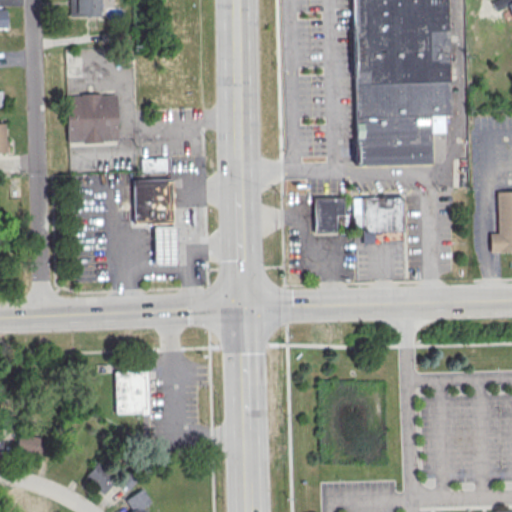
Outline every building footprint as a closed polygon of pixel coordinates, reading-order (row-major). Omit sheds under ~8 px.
[(98,0),(68,0),(68,15),(99,15),(98,0)] [(349,0),(354,165),(431,163),(430,134),(443,133),(443,116),(450,115),(447,0),(349,0)] [(511,0),(503,0),(511,18),(511,0)] [(65,96),(115,94),(116,139),(66,141),(65,96)] [(0,122),(2,122),(3,140),(7,140),(8,153),(0,153),(0,122)] [(140,158),(140,171),(168,171),(168,157),(140,158)] [(173,224),(173,221),(174,221),(173,181),(171,181),(171,178),(130,179),(132,225),(173,224)] [(496,191),(511,191),(511,251),(490,252),(489,233),(497,233),(496,191)] [(402,231),(402,196),(352,197),(352,232),(360,232),(360,242),(374,242),(374,232),(402,231)] [(312,197),(312,231),(333,231),(333,219),(342,219),(342,197),(312,197)] [(174,264),(174,226),(152,226),(152,264),(174,264)] [(114,414),(140,414),(140,415),(147,414),(146,369),(138,369),(138,371),(113,372),(114,414)] [(42,439),(18,432),(13,451),(37,458),(42,439)] [(72,470),(79,454),(67,449),(60,464),(72,470)] [(101,494),(114,480),(96,462),(83,475),(101,494)] [(137,478),(129,472),(121,483),(128,489),(137,478)] [(124,501),(131,510),(127,511),(144,511),(142,509),(151,502),(141,489),(124,501)]
